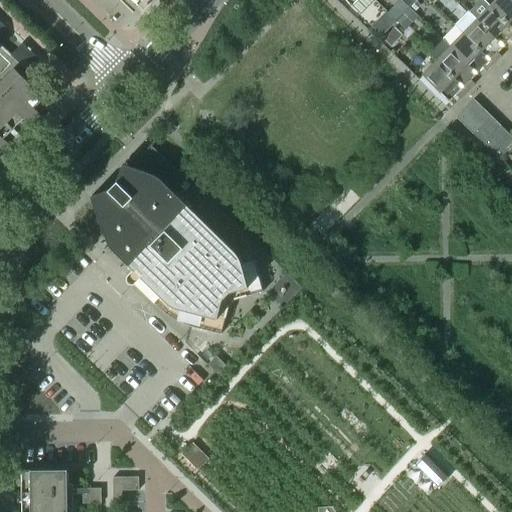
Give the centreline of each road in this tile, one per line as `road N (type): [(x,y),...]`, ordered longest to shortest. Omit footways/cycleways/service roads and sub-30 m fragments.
road 1 (tertiary): [(127,81),(0,221)]
road 2 (residential): [(153,470),(119,432),(0,435)]
